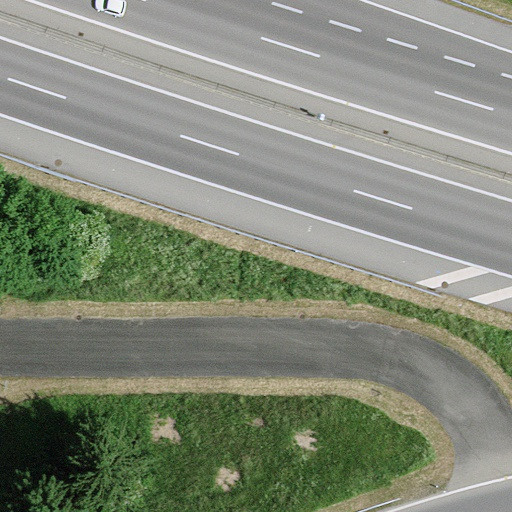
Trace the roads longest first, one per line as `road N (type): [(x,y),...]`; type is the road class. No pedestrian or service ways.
road 1 (motorway): [(0,75),(511,238)]
road 2 (motorway): [(511,114),(145,0)]
